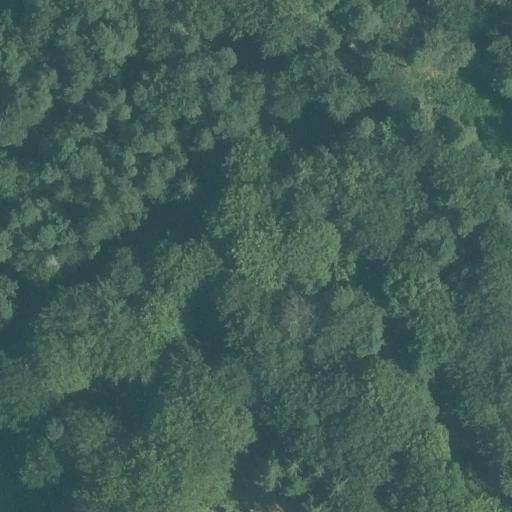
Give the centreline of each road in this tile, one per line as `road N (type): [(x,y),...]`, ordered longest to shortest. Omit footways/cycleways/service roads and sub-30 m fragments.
road 1 (tertiary): [(511,504),(221,0)]
road 2 (track): [(280,102),(0,330)]
